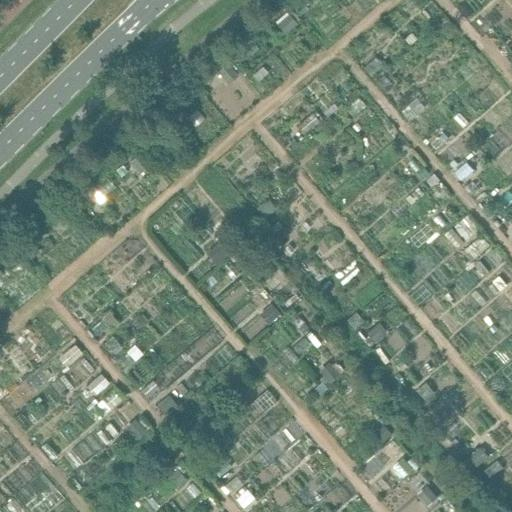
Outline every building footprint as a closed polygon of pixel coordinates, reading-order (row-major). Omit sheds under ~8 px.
[(288,15),(276,25),(285,35),(297,25),(288,15)] [(217,72),(225,81),(235,73),(227,64),(217,72)] [(129,163),(137,172),(147,163),(139,154),(129,163)] [(271,213),(263,203),(255,209),(263,219),(271,213)] [(39,252),(29,240),(19,248),(29,260),(39,252)] [(270,322),(280,314),(272,305),(262,313),(270,322)] [(328,368),(320,375),(328,385),(336,377),(328,368)] [(156,408),(165,417),(176,407),(168,398),(156,408)] [(125,428),(135,440),(145,432),(134,420),(125,428)] [(384,426),(373,435),(382,445),(393,435),(384,426)] [(212,443),(203,451),(212,461),(224,450),(215,440),(212,443)] [(174,490),(186,480),(178,470),(165,480),(174,490)] [(417,495),(428,507),(438,498),(427,486),(417,495)]
